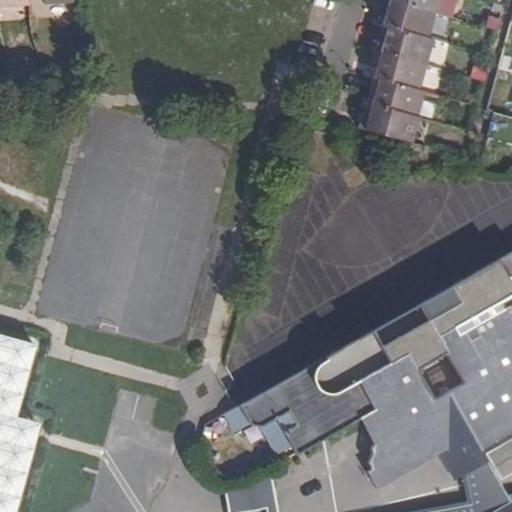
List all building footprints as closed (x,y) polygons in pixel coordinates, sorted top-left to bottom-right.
[(386,15),(383,25),(429,38),(436,13),(390,0),(384,0),(381,13),(386,15)] [(390,0),(436,13),(439,0),(390,0)] [(383,41),(380,52),(427,65),(434,39),(429,38),(383,25),(378,40),(383,41)] [(376,66),(373,77),(419,90),(427,65),(380,52),(375,50),(371,66),(376,66)] [(373,93),(371,103),(417,117),(422,101),(424,92),(419,90),(373,77),(369,91),(373,93)] [(417,117),(420,118),(431,121),(436,105),(422,101),(417,117)] [(362,113),(359,129),(412,143),(420,118),(417,117),(371,103),(367,115),(362,113)] [(365,468),(374,484),(436,450),(452,476),(473,464),(484,458),(479,452),(470,435),(510,413),(503,401),(511,397),(503,384),(509,380),(505,373),(511,369),(511,252),(510,249),(413,304),(421,317),(392,333),(385,320),(221,413),(230,429),(253,417),(272,451),(289,441),(294,450),(356,414),(372,405),(386,431),(381,441),(381,440),(380,440),(379,440),(378,440),(377,440),(376,440),(375,440),(374,440),(374,441),(373,441),(373,442),(372,442),(372,443),(371,444),(371,445),(371,446),(371,447),(371,448),(371,449),(372,450),(373,451),(369,456),(373,459),(369,466),(365,468)] [(385,320),(392,333),(421,317),(413,304),(385,320)] [(13,511),(31,447),(15,415),(34,344),(0,335),(0,511),(13,511)] [(470,435),(479,452),(495,443),(494,441),(511,430),(511,369),(505,373),(509,380),(503,384),(511,397),(503,401),(510,413),(470,435)] [(386,431),(372,405),(356,414),(372,442),(373,442),(373,441),(374,441),(374,440),(375,440),(376,440),(377,440),(378,440),(379,440),(380,440),(381,440),(381,441),(386,431)] [(15,415),(31,447),(38,424),(15,415)] [(511,433),(495,443),(479,452),(484,458),(495,479),(511,469),(511,433)] [(495,479),(484,458),(473,464),(489,494),(458,511),(483,511),(506,499),(504,494),(495,479)] [(511,511),(511,492),(504,494),(506,499),(483,511),(511,511)]
